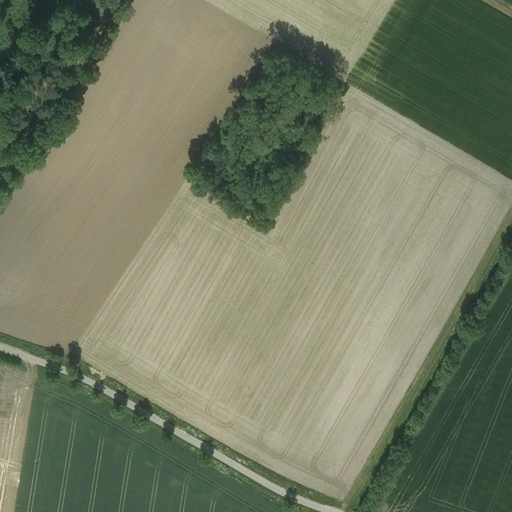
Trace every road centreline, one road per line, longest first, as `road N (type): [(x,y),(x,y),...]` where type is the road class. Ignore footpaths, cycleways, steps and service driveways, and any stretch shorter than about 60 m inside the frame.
road 1 (unclassified): [(0,350),(83,381),(280,496),(328,511)]
road 2 (track): [(116,0),(74,72),(0,168)]
